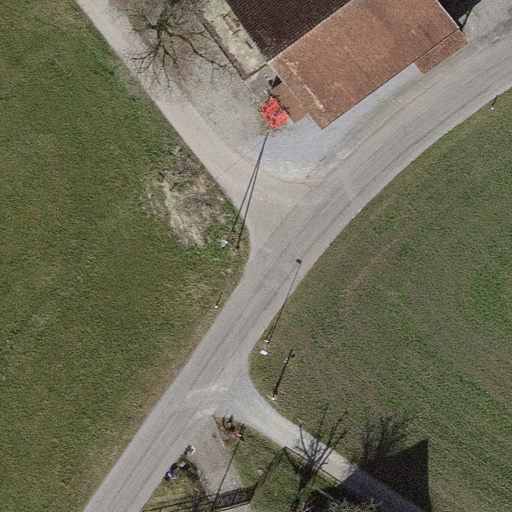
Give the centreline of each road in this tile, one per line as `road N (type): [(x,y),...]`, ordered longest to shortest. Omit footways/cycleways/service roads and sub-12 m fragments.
road 1 (residential): [(119,511),(292,254),(414,137),(511,76)]
road 2 (track): [(292,254),(98,0)]
road 3 (track): [(207,386),(402,511)]
